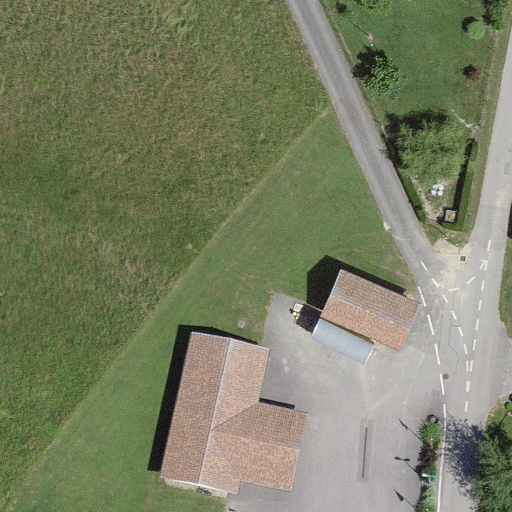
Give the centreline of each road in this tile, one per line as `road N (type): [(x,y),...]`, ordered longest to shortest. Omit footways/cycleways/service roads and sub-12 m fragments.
road 1 (unclassified): [(306,0),(467,370)]
road 2 (unclassified): [(467,370),(511,116)]
road 3 (unclassified): [(461,511),(467,370)]
